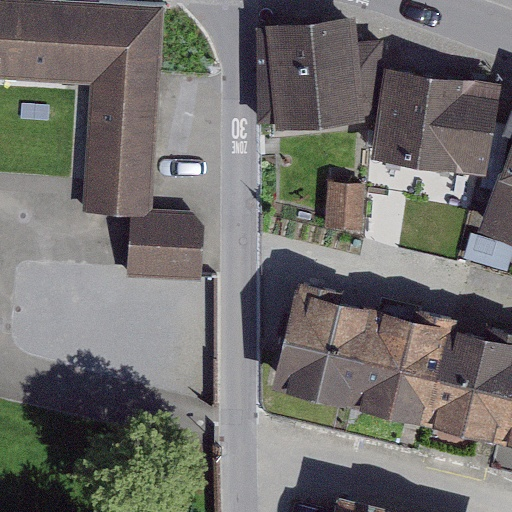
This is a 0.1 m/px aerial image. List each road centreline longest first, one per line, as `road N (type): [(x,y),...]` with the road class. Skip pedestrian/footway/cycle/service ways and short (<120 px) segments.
road 1 (residential): [(238,448),(236,0)]
road 2 (residential): [(505,511),(492,501),(238,448)]
